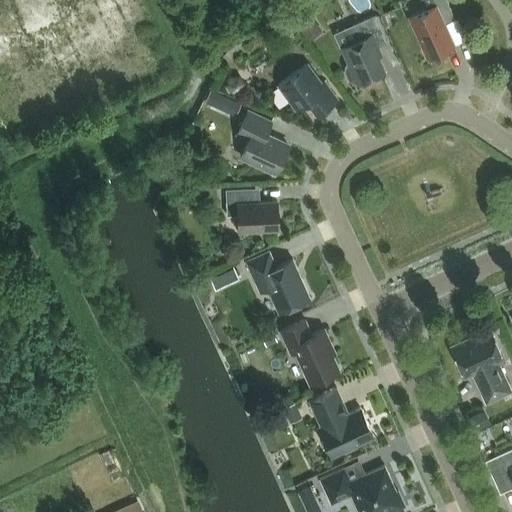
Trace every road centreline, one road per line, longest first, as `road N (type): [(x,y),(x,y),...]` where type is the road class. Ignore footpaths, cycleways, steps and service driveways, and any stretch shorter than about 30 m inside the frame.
road 1 (residential): [(381,317),(330,208),(336,166),(440,114),(459,116),(511,149)]
road 2 (residential): [(381,317),(469,511)]
road 3 (residential): [(511,257),(381,317)]
